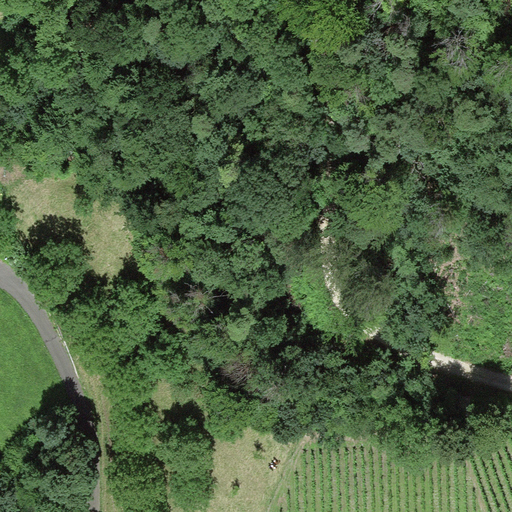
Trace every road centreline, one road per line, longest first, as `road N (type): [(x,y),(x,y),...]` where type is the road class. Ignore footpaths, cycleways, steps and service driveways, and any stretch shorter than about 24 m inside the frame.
road 1 (track): [(511,389),(430,368),(353,312),(332,274),(317,212),(305,38),(292,0)]
road 2 (track): [(90,511),(86,445),(71,388),(28,304),(0,279)]
